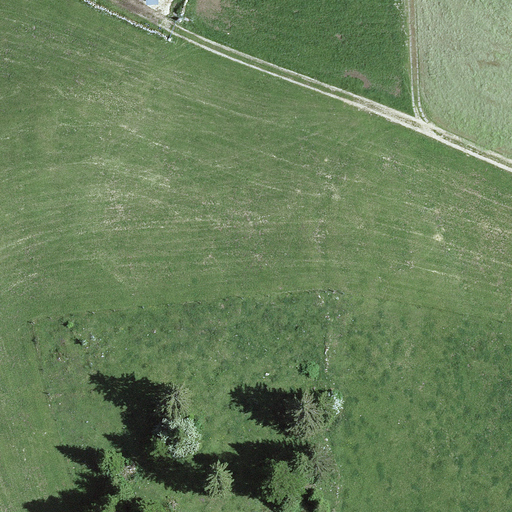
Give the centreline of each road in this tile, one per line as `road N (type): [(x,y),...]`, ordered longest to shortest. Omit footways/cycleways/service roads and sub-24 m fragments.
road 1 (track): [(511,163),(120,0)]
road 2 (track): [(420,125),(415,0)]
